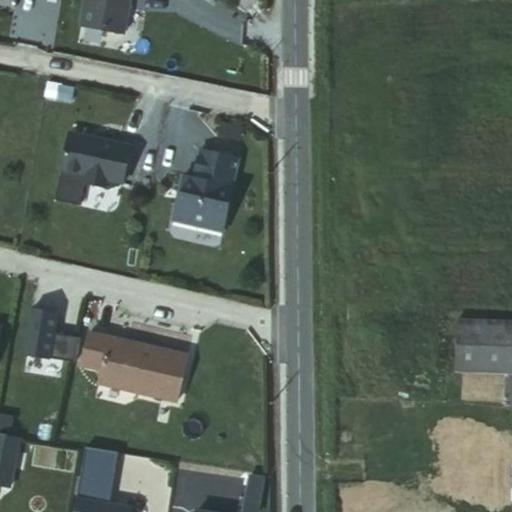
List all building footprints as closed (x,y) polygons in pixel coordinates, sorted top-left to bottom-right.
[(0,0),(0,6),(14,9),(9,35),(36,40),(42,7),(14,2),(14,0),(0,0)] [(83,0),(80,22),(122,31),(127,0),(83,0)] [(59,82),(45,79),(43,93),(57,95),(59,82)] [(69,84),(59,82),(57,95),(67,97),(69,84)] [(221,120),(219,132),(235,135),(237,124),(221,120)] [(237,124),(235,135),(241,137),(243,125),(237,124)] [(130,143),(68,131),(61,168),(84,173),(82,180),(105,184),(106,177),(122,180),(130,143)] [(173,217),(223,228),(239,155),(199,147),(193,175),(183,172),(180,184),(187,185),(185,190),(179,189),(173,217)] [(54,312),(30,307),(21,359),(71,370),(78,337),(50,331),(54,312)] [(511,322),(455,320),(454,372),(511,373),(511,322)] [(188,350),(88,331),(82,363),(103,368),(100,381),(179,396),(188,350)] [(0,410),(25,415),(30,391),(0,385),(0,410)] [(0,475),(9,440),(0,437),(0,475)] [(265,473),(250,470),(245,506),(260,508),(265,473)] [(71,495),(68,511),(124,511),(126,503),(71,495)]
